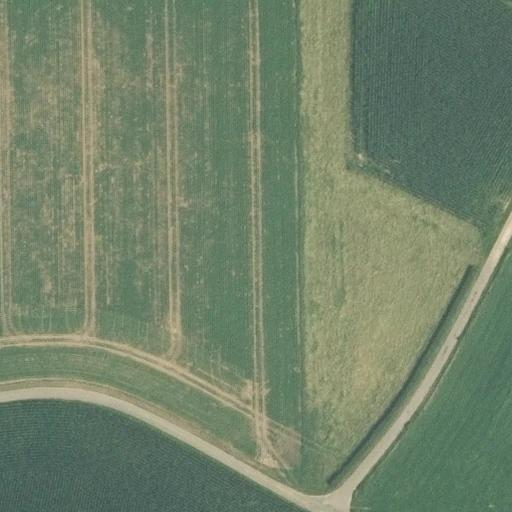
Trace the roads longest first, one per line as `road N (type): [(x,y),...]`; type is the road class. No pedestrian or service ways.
road 1 (track): [(319,511),(112,402),(53,393),(0,398)]
road 2 (unclassified): [(329,511),(420,390),(511,225)]
